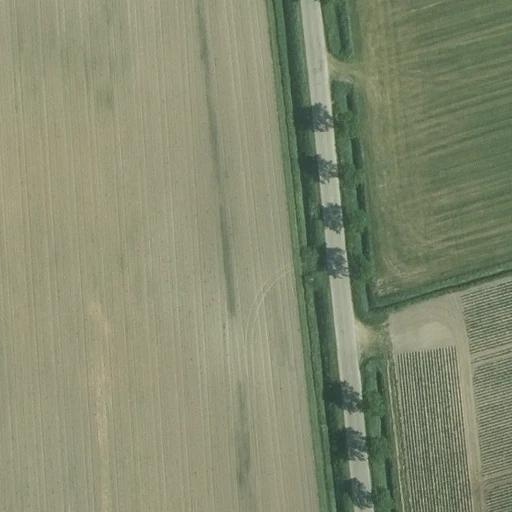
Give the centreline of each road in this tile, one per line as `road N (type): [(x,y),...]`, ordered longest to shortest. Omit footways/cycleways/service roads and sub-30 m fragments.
road 1 (unclassified): [(363,511),(312,0)]
road 2 (track): [(336,258),(295,275),(220,286)]
